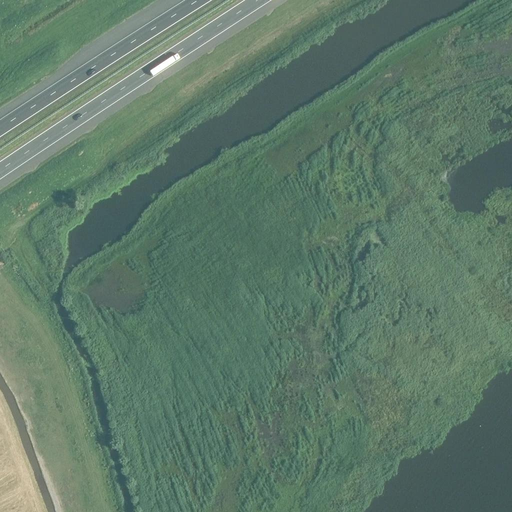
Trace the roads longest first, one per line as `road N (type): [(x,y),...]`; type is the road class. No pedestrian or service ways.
road 1 (motorway): [(0,170),(262,0)]
road 2 (motorway): [(195,0),(0,124)]
